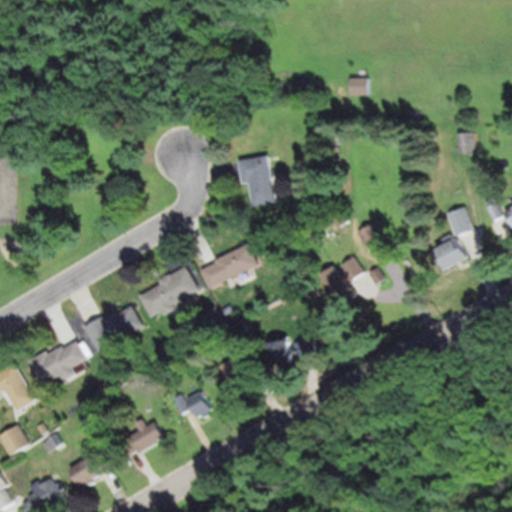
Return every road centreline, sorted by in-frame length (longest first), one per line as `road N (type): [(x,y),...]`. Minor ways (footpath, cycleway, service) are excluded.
road 1 (residential): [(131,511),(511,296)]
road 2 (residential): [(0,323),(187,209),(189,157)]
